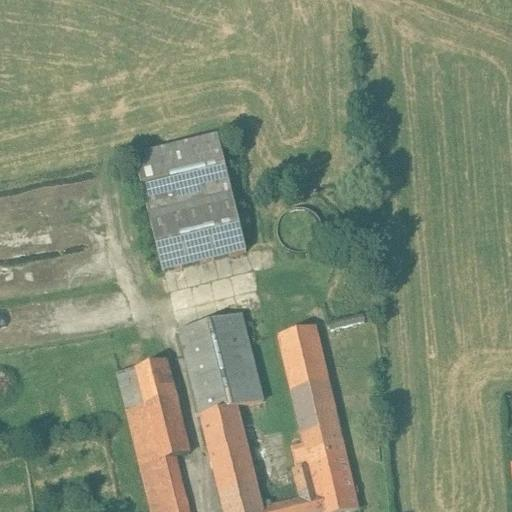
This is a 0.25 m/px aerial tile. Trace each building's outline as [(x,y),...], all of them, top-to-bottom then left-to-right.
[(245,253),(230,190),(217,138),(134,158),(163,274),(245,253)] [(285,249),(291,253),(296,255),(300,255),(305,254),(310,252),(314,249),(317,245),(320,241),(321,237),(321,231),(321,227),(319,224),(317,219),(314,216),(310,214),(305,211),(301,211),(296,211),(292,212),(288,214),(285,216),(281,221),(279,224),(278,229),(277,231),(278,237),(280,244),(285,249)] [(262,403),(242,319),(241,317),(179,332),(200,418),(237,409),(262,403)] [(304,446),(341,437),(315,328),(278,337),(304,446)] [(167,362),(133,371),(157,466),(176,462),(192,458),(167,362)] [(133,371),(117,376),(151,511),(168,511),(163,491),(160,491),(157,479),(160,478),(157,466),(133,371)] [(263,511),(262,506),(237,409),(200,418),(224,511),(263,511)] [(270,504),(262,506),(263,511),(322,511),(312,469),(346,460),(341,437),(304,446),(292,448),(297,471),(293,472),(300,500),(271,507),(270,504)] [(357,511),(346,460),(312,469),(322,511),(357,511)] [(160,491),(163,491),(168,511),(187,511),(176,462),(157,466),(160,478),(157,479),(160,491)]
